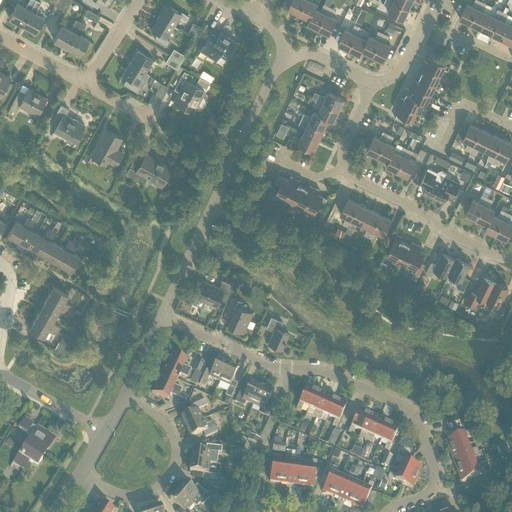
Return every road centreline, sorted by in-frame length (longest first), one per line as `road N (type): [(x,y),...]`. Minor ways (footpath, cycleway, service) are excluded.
road 1 (residential): [(161,317),(285,59)]
road 2 (residential): [(386,511),(434,482),(412,411),(329,372),(285,369)]
road 3 (residential): [(78,474),(135,494),(166,476),(174,452),(167,427),(123,396)]
road 4 (residential): [(342,167),(446,233),(511,258)]
road 5 (residential): [(285,369),(161,317)]
